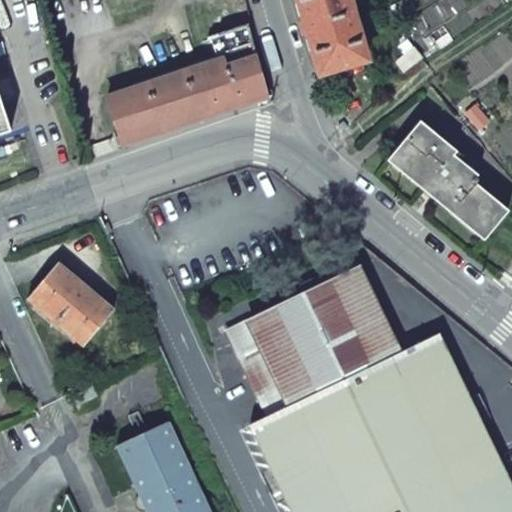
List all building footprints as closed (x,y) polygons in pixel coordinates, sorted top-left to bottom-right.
[(348,0),(296,0),(319,76),(367,62),(348,0)] [(219,62),(256,49),(248,24),(210,37),(219,62)] [(251,103),(273,96),(256,49),(219,62),(107,99),(123,146),(251,103)] [(0,135),(10,132),(0,101),(0,135)] [(420,123),(387,161),(416,185),(483,241),(508,212),(474,183),(479,177),(453,156),(456,153),(420,123)] [(84,347),(114,311),(58,264),(28,299),(84,347)] [(511,511),(511,498),(488,510),(477,486),(505,473),(492,446),(439,334),(399,353),(358,268),(228,331),(269,417),(249,426),(290,511),(511,511)] [(92,386),(73,396),(78,406),(97,396),(92,386)] [(210,511),(169,422),(121,444),(117,446),(135,486),(140,484),(144,493),(139,495),(135,499),(134,501),(135,507),(138,510),(141,511),(144,511),(151,509),(152,511),(210,511)] [(477,486),(488,510),(511,498),(511,487),(505,473),(477,486)]
